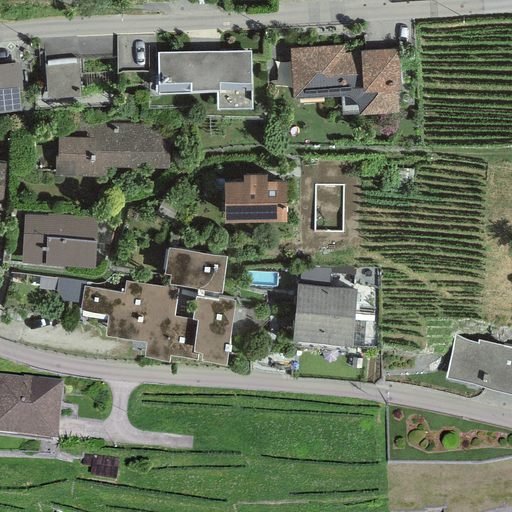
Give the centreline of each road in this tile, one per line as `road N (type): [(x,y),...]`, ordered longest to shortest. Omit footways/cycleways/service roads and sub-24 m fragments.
road 1 (residential): [(511,414),(376,389),(94,368),(0,347)]
road 2 (residential): [(0,34),(503,0)]
